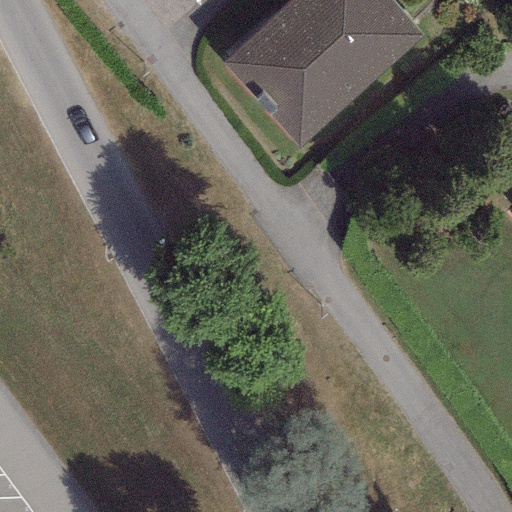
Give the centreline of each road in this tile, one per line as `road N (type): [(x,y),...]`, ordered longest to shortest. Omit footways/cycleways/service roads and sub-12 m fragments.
road 1 (residential): [(458,511),(109,0)]
road 2 (unclassified): [(268,511),(0,5)]
